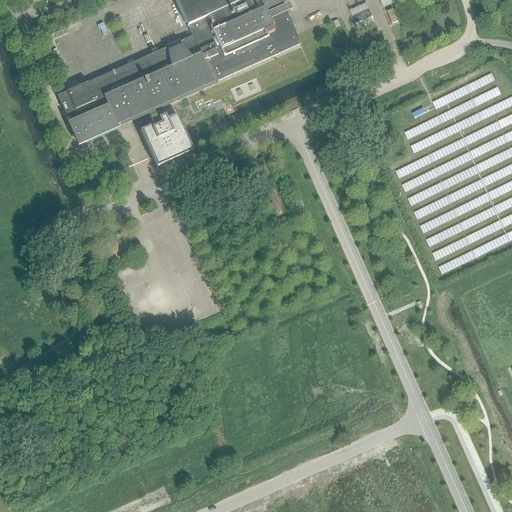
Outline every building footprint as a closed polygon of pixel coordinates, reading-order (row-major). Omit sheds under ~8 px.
[(191,149),(180,126),(176,116),(166,120),(164,117),(158,119),(154,110),(299,45),(279,0),(274,0),(268,3),(267,0),(175,0),(192,37),(67,92),(63,94),(57,97),(78,144),(147,113),(154,129),(143,133),(157,164),(165,161),(171,158),(172,158),(173,158),(174,158),(174,157),(180,154),(191,149)] [(358,30),(374,23),(366,4),(349,11),(358,30)] [(390,9),(385,11),(389,22),(395,19),(390,9)] [(65,29),(50,35),(52,40),(67,34),(65,29)] [(51,58),(57,72),(63,70),(57,56),(58,55),(55,48),(54,49),(47,34),(42,36),(49,51),(47,52),(50,59),(51,58)] [(453,93),(435,101),(438,108),(456,100),(453,93)] [(456,109),(406,131),(409,138),(459,116),(456,109)] [(475,135),(398,170),(401,177),(478,141),(475,135)] [(263,158),(249,164),(273,219),(287,213),(263,158)] [(424,226),(426,231),(456,216),(455,214),(450,217),(449,215),(444,217),(443,217),(424,226)] [(125,235),(105,244),(114,263),(133,254),(125,235)]
